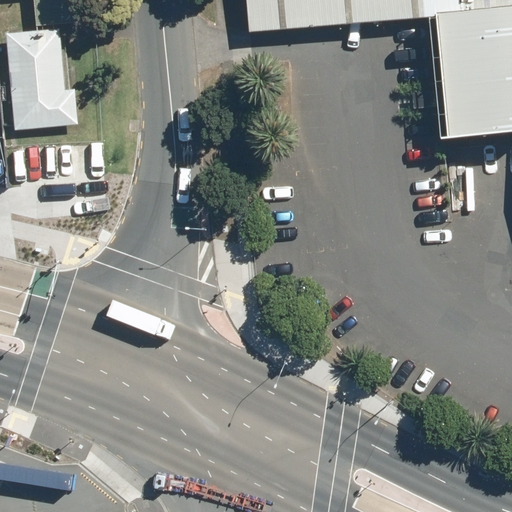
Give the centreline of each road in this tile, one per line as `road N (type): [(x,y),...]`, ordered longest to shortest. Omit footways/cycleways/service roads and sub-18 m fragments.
road 1 (primary): [(166,351),(497,511)]
road 2 (residential): [(160,0),(174,159),(166,351)]
road 3 (primary): [(197,447),(0,363)]
road 4 (primary): [(0,287),(166,351)]
road 5 (primary): [(323,511),(197,447)]
